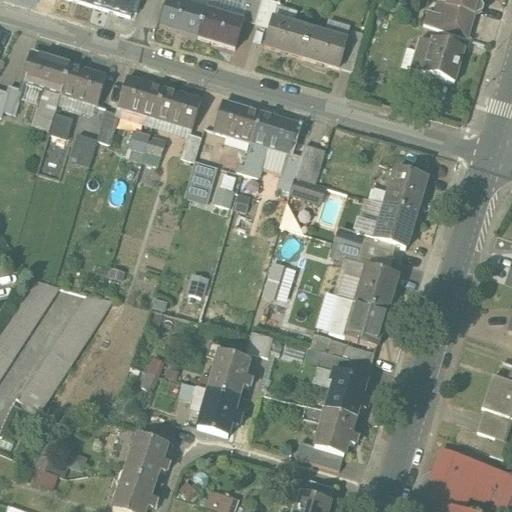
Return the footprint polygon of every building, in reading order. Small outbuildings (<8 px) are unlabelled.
[(96,0),(64,0),(94,9),(96,0)] [(96,0),(94,9),(130,20),(135,0),(96,0)] [(265,0),(251,0),(246,20),(259,23),(265,3),(265,0)] [(448,0),(446,7),(442,6),(441,8),(475,17),(477,18),(481,16),(483,11),(481,6),(478,5),(479,0),(448,0)] [(207,14),(170,3),(162,30),(199,41),(207,14)] [(279,7),(265,3),(259,23),(258,28),(271,32),(274,22),(279,7)] [(475,17),(441,8),(438,20),(471,29),(475,17)] [(243,25),(207,14),(199,41),(235,52),(243,25)] [(311,33),(274,22),(271,32),(266,49),(302,60),(311,33)] [(346,44),(311,33),(302,60),(339,71),(346,44)] [(346,44),(339,71),(352,75),(363,37),(349,33),(346,44)] [(463,51),(432,42),(431,45),(419,42),(406,84),(407,88),(410,91),(433,97),(438,81),(453,85),(463,51)] [(70,67),(32,56),(23,85),(43,92),(32,129),(49,135),(55,117),(61,96),(70,67)] [(106,78),(70,67),(61,96),(98,107),(106,78)] [(164,91),(127,80),(119,108),(156,119),(164,91)] [(21,94),(8,91),(6,97),(0,95),(0,119),(2,114),(17,117),(20,106),(23,95),(21,94)] [(199,101),(164,91),(156,119),(191,130),(199,101)] [(261,114),(225,104),(215,134),(252,145),(261,114)] [(119,118),(104,113),(96,141),(95,143),(110,148),(119,118)] [(297,125),(261,114),(252,145),(247,161),(263,165),(263,164),(275,167),(279,152),(288,155),(288,154),(297,125)] [(72,122),(55,117),(49,135),(36,179),(55,186),(60,171),(51,168),(60,140),(67,142),(72,122)] [(143,163),(150,139),(134,134),(126,159),(143,163)] [(95,143),(96,141),(78,137),(73,158),(80,160),(79,165),(88,168),(95,143)] [(166,143),(150,139),(143,163),(158,168),(166,143)] [(200,144),(186,140),(180,163),(193,167),(194,163),(200,144)] [(323,154),(305,148),(295,181),(314,187),(323,154)] [(288,154),(288,155),(278,188),(290,192),(301,157),(288,154)] [(258,182),(263,165),(247,161),(243,178),(258,182)] [(216,169),(194,163),(193,167),(185,200),(207,206),(216,169)] [(426,181),(395,172),(385,206),(416,215),(426,181)] [(314,187),(295,181),(289,200),(308,205),(310,202),(319,204),(324,190),(314,187)] [(416,215),(385,206),(374,242),(404,252),(416,215)] [(357,268),(362,253),(335,246),(331,259),(357,268)] [(320,292),(336,297),(344,269),(328,264),(320,292)] [(283,285),(293,288),(298,273),(288,270),(283,285)] [(396,279),(365,270),(355,305),(386,314),(396,279)] [(34,283),(0,336),(0,380),(59,290),(34,283)] [(293,288),(283,285),(279,299),(289,302),(293,288)] [(86,298),(19,402),(39,415),(112,303),(86,298)] [(386,314),(355,305),(344,341),(376,350),(386,314)] [(374,357),(314,338),(309,352),(321,355),(371,371),(374,357)] [(270,344),(259,341),(254,360),(266,364),(270,344)] [(366,385),(371,371),(321,355),(316,371),(337,377),(337,376),(366,385)] [(248,364),(219,356),(209,394),(238,402),(241,390),(248,392),(251,381),(244,379),(248,364)] [(148,376),(158,380),(164,367),(154,362),(148,376)] [(511,369),(507,385),(495,381),(485,412),(511,421),(511,369)] [(158,380),(148,376),(142,390),(152,394),(158,380)] [(366,385),(337,376),(337,377),(326,413),(355,423),(359,410),(365,412),(368,402),(362,400),(366,385)] [(297,392),(287,388),(282,403),(293,406),(297,392)] [(238,402),(209,394),(198,432),(228,440),(231,427),(238,429),(241,419),(234,417),(238,402)] [(511,421),(485,412),(478,434),(504,444),(511,421)] [(355,423),(326,413),(315,450),(314,451),(344,460),(348,447),(354,449),(357,439),(351,437),(355,423)] [(155,421),(151,433),(173,439),(177,428),(155,421)] [(167,449),(137,439),(125,476),(154,486),(158,474),(165,476),(168,467),(161,464),(167,449)] [(344,460),(314,451),(315,450),(300,446),(296,461),(340,474),(344,460)] [(500,475),(444,453),(425,500),(455,511),(465,511),(469,501),(488,508),(500,475)] [(37,473),(47,476),(52,462),(42,459),(37,473)] [(47,476),(37,473),(32,488),(43,490),(47,476)] [(154,486),(125,476),(113,511),(145,511),(146,511),(150,511),(153,511),(156,504),(149,501),(154,486)] [(301,497),(330,506),(335,491),(301,482),(297,497),(301,497)] [(207,511),(232,511),(235,505),(209,496),(204,511),(207,511)] [(328,511),(330,506),(301,497),(296,511),(328,511)] [(455,511),(425,500),(420,511),(455,511)]
